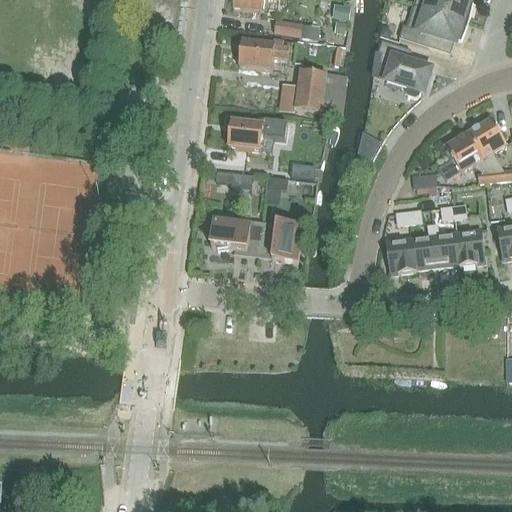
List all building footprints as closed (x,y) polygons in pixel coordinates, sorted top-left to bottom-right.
[(235,0),(234,12),(264,16),(266,3),(280,5),(280,0),(235,0)] [(417,0),(414,9),(468,26),(470,20),(473,7),(470,6),(471,1),(466,0),(417,0)] [(468,26),(414,9),(407,31),(404,30),(400,42),(428,51),(432,40),(457,47),(458,43),(461,44),(467,31),(468,26)] [(274,37),(301,41),(304,28),(276,23),(274,37)] [(240,71),(272,75),(274,62),(288,63),(290,52),(276,50),(276,49),(243,45),(240,71)] [(406,95),(408,99),(416,101),(419,99),(421,95),(425,97),(432,73),(407,65),(411,54),(383,45),(378,57),(382,58),(380,66),(390,71),(386,84),(407,91),(406,95)] [(296,112),(322,115),(327,78),(301,74),(296,112)] [(491,123),(468,137),(484,163),(492,176),(500,175),(491,159),(507,149),(491,123)] [(232,125),(229,151),(262,155),(264,141),(286,144),(288,127),(261,124),(260,128),(232,125)] [(482,177),(492,176),(484,163),(468,137),(445,150),(454,164),(439,173),(447,185),(461,176),(461,177),(476,168),(482,177)] [(316,171),(293,168),(291,181),(314,184),(316,171)] [(506,174),(500,175),(492,176),(493,186),(507,184),(506,174)] [(479,187),(493,186),(492,176),(482,177),(478,178),(479,187)] [(413,181),(414,192),(438,190),(437,179),(413,181)] [(289,184),(270,181),(267,208),(280,209),(282,194),(287,194),(289,184)] [(453,211),(454,223),(467,221),(465,210),(453,211)] [(454,223),(453,211),(442,213),(443,224),(454,223)] [(409,216),(411,228),(422,227),(421,215),(409,216)] [(411,228),(409,216),(397,218),(398,230),(411,228)] [(231,253),(255,256),(258,231),(215,225),(212,251),(218,252),(218,255),(231,253)] [(258,231),(255,256),(273,259),(272,264),(298,267),(303,231),(277,228),(276,233),(258,231)] [(511,229),(498,232),(503,265),(511,263),(511,229)] [(438,230),(434,231),(438,271),(460,269),(456,238),(439,240),(438,230)] [(430,241),(413,243),(416,274),(438,271),(434,231),(429,231),(430,241)] [(482,235),(456,238),(460,269),(460,270),(486,267),(482,235)] [(416,274),(413,243),(387,246),(391,279),(416,276),(416,274)]
